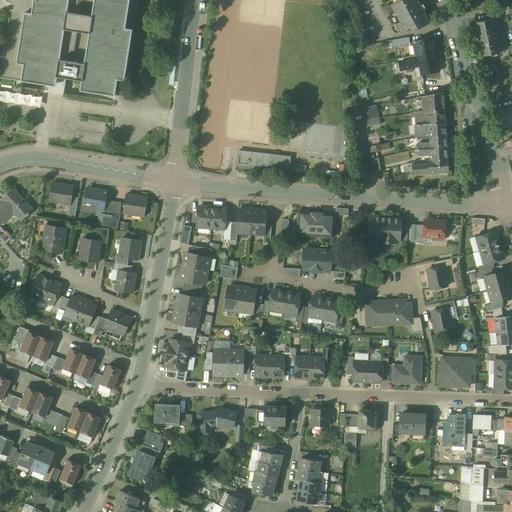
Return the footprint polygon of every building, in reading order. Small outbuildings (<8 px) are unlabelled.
[(8,0),(12,4),(15,5),(15,7),(14,10),(11,9),(11,11),(1,78),(15,80),(44,85),(56,87),(57,76),(61,77),(66,78),(82,80),(81,90),(116,96),(118,79),(125,80),(137,0),(8,0)] [(417,0),(403,0),(399,2),(391,6),(392,7),(394,6),(397,13),(396,14),(400,22),(396,24),(397,25),(398,25),(403,33),(412,28),(413,30),(418,28),(419,30),(430,24),(424,11),(426,10),(423,5),(421,6),(417,0)] [(494,19),(476,23),(483,56),(501,53),(494,19)] [(409,38),(391,41),(392,48),(410,44),(409,38)] [(433,38),(415,42),(415,45),(413,46),(415,56),(418,55),(435,52),(433,38)] [(435,52),(418,55),(418,59),(420,68),(421,75),(439,72),(435,52)] [(418,59),(399,63),(400,71),(406,70),(407,72),(413,71),(413,69),(420,68),(418,59)] [(0,89),(0,101),(40,108),(42,96),(0,89)] [(444,93),(425,96),(425,103),(422,103),(423,112),(428,111),(445,110),(444,93)] [(376,106),(363,108),(366,121),(378,119),(376,106)] [(445,110),(428,111),(429,117),(415,118),(416,125),(446,124),(445,110)] [(378,119),(366,121),(367,128),(380,125),(378,119)] [(446,124),(416,125),(416,131),(426,130),(427,133),(430,133),(430,136),(427,136),(427,135),(417,136),(417,138),(423,138),(447,136),(446,124)] [(378,132),(367,134),(369,145),(380,143),(378,132)] [(447,136),(423,138),(423,143),(418,144),(418,150),(447,148),(447,136)] [(389,143),(369,147),(370,152),(390,149),(389,143)] [(447,148),(418,150),(418,157),(430,156),(430,161),(448,160),(447,148)] [(290,157),(238,151),(237,165),(283,170),(289,171),(290,164),(290,157)] [(381,171),(379,158),(372,160),(374,172),(381,171)] [(372,160),(364,161),(367,173),(374,172),(372,160)] [(430,161),(429,161),(429,164),(413,166),(413,174),(449,172),(448,160),(430,161)] [(306,166),(290,164),(289,171),(305,172),(306,166)] [(74,186),(52,183),(49,201),(70,205),(71,205),(72,197),(74,186)] [(108,191),(86,188),(83,207),(104,210),(105,210),(106,200),(108,191)] [(14,189),(3,199),(0,202),(0,219),(2,217),(4,219),(14,211),(13,209),(15,208),(24,217),(27,214),(28,215),(30,213),(29,212),(32,209),(14,189)] [(148,198),(126,194),(123,213),(145,217),(148,198)] [(78,198),(72,197),(71,205),(70,205),(69,215),(75,216),(78,198)] [(115,202),(106,200),(105,210),(104,210),(102,228),(110,229),(111,230),(112,220),(115,202)] [(122,203),(115,202),(112,220),(119,221),(122,203)] [(212,208),(198,207),(197,227),(211,228),(212,208)] [(226,209),(212,208),(211,228),(225,229),(225,222),(226,209)] [(247,210),(238,209),(237,223),(237,233),(251,234),(252,211),(247,211),(247,210)] [(266,211),(257,211),(257,212),(252,211),(251,234),(264,235),(265,235),(265,225),(266,211)] [(317,213),(299,212),(298,235),(316,236),(317,213)] [(336,214),(317,213),(316,236),(334,237),(336,215),(336,214)] [(389,242),(391,218),(381,217),(381,221),(380,235),(373,235),(372,241),(389,242)] [(391,218),(389,242),(400,243),(400,241),(401,223),(401,219),(391,218)] [(119,221),(112,220),(111,230),(117,231),(119,221)] [(381,221),(370,220),(369,234),(373,235),(380,235),(381,221)] [(445,222),(425,220),(424,223),(424,226),(424,236),(432,237),(434,239),(444,240),(445,222)] [(408,223),(401,223),(400,241),(407,241),(408,223)] [(66,228),(46,225),(42,250),(62,253),(66,228)] [(272,225),(265,225),(265,235),(264,235),(264,243),(270,243),(272,225)] [(424,226),(411,225),(410,243),(424,244),(424,236),(424,226)] [(192,227),(184,226),(181,243),(188,245),(192,227)] [(11,238),(1,227),(0,227),(0,236),(5,243),(11,238)] [(102,228),(98,227),(96,240),(101,241),(101,243),(107,244),(110,229),(102,228)] [(496,232),(477,238),(480,251),(500,245),(496,232)] [(141,240),(122,237),(119,258),(129,260),(138,261),(141,240)] [(96,240),(83,238),(79,260),(98,263),(101,243),(101,241),(96,240)] [(500,245),(480,251),(484,264),(493,262),(504,259),(500,245)] [(210,249),(192,246),(191,254),(209,257),(210,249)] [(318,250),(304,249),(303,270),(317,271),(318,250)] [(332,251),(318,250),(317,271),(331,272),(332,251)] [(191,254),(186,253),(184,266),(207,270),(210,257),(209,257),(191,254)] [(129,260),(119,258),(116,257),(115,263),(128,265),(129,260)] [(452,259),(434,262),(435,268),(443,266),(444,267),(453,265),(452,259)] [(484,264),(477,266),(479,272),(492,269),(494,268),(493,262),(484,264)] [(128,265),(115,263),(114,270),(119,271),(119,270),(132,272),(133,266),(128,265)] [(238,267),(222,265),(220,277),(236,279),(238,267)] [(207,270),(184,266),(181,280),(185,281),(203,284),(205,284),(207,270)] [(435,268),(428,270),(432,289),(447,286),(444,267),(443,266),(435,268)] [(301,269),(284,268),(289,276),(300,278),(301,269)] [(479,272),(477,273),(478,279),(484,277),(494,274),(492,269),(479,272)] [(132,272),(119,270),(119,271),(116,291),(133,294),(136,273),(132,272)] [(494,274),(484,277),(488,290),(510,284),(509,280),(510,279),(507,271),(494,274)] [(62,285),(38,275),(29,295),(53,304),(53,305),(58,294),(62,285)] [(203,284),(185,281),(184,289),(201,292),(203,284)] [(510,284),(488,290),(492,304),(502,301),(511,298),(511,288),(511,289),(510,284)] [(237,288),(229,286),(225,309),(239,312),(242,289),(237,288)] [(201,292),(184,289),(183,295),(200,298),(201,292)] [(247,290),(242,289),(239,312),(253,314),(256,290),(247,289),(247,290)] [(286,292),(273,290),(271,302),(269,310),(283,312),(286,292)] [(300,294),(286,292),(283,312),(297,315),(298,306),(300,294)] [(58,294),(53,305),(53,304),(50,311),(57,314),(59,309),(64,297),(58,294)] [(183,295),(179,294),(176,309),(199,314),(202,299),(200,298),(183,295)] [(79,299),(71,296),(70,299),(65,312),(63,316),(65,316),(64,317),(64,320),(72,323),(74,321),(74,320),(76,321),(85,299),(80,297),(79,299)] [(326,298),(312,296),(310,308),(309,317),(323,319),(326,298)] [(64,297),(59,309),(65,312),(70,299),(64,297)] [(340,301),(326,298),(323,319),(336,321),(338,312),(340,301)] [(91,301),(85,299),(76,321),(89,326),(94,315),(97,307),(90,304),(91,301)] [(406,300),(397,300),(397,302),(393,303),(393,301),(388,301),(389,325),(400,324),(400,319),(411,319),(412,319),(412,318),(411,304),(406,304),(406,300)] [(271,302),(265,301),(264,305),(262,316),(268,317),(269,310),(271,302)] [(382,303),(378,303),(377,301),(366,302),(366,303),(367,321),(378,320),(378,325),(389,325),(388,301),(382,301),(382,303)] [(454,301),(439,304),(440,310),(448,308),(455,307),(454,301)] [(502,301),(492,304),(484,306),(486,312),(502,307),(503,307),(502,301)] [(304,307),(298,306),(297,315),(296,322),(302,323),(304,307)] [(310,308),(304,307),(302,323),(308,324),(309,317),(310,308)] [(486,312),(484,312),(485,320),(494,319),(494,318),(503,317),(502,307),(486,312)] [(440,310),(432,312),(436,331),(454,328),(452,318),(449,316),(448,308),(440,310)] [(199,314),(176,309),(174,323),(179,324),(197,327),(199,314)] [(131,318),(111,310),(107,320),(104,327),(124,336),(131,318)] [(344,313),(338,312),(336,321),(335,328),(341,329),(344,313)] [(94,315),(89,326),(89,327),(95,329),(100,317),(94,315)] [(511,315),(503,317),(494,318),(494,319),(496,332),(511,330),(511,315)] [(107,320),(100,317),(95,329),(93,334),(97,336),(100,337),(104,327),(107,320)] [(420,318),(412,318),(412,319),(411,319),(412,331),(423,331),(420,318)] [(197,327),(179,324),(178,332),(196,335),(197,327)] [(30,330),(20,326),(14,340),(23,343),(28,331),(29,332),(30,330)] [(511,330),(496,332),(497,345),(497,346),(506,345),(511,344),(511,330)] [(29,332),(28,331),(23,343),(20,351),(33,356),(41,337),(29,332)] [(54,342),(41,337),(33,356),(46,362),(54,342)] [(191,343),(171,339),(169,346),(169,347),(168,352),(168,353),(188,356),(191,343)] [(506,345),(497,346),(497,345),(488,346),(489,354),(507,354),(506,345)] [(83,354),(70,349),(66,361),(62,369),(75,374),(83,354)] [(333,349),(324,349),(324,358),(324,367),(331,367),(331,356),(333,356),(333,349)] [(230,351),(215,350),(214,374),(229,375),(230,351)] [(244,351),(230,351),(229,375),(243,376),(243,370),(244,352),(244,351)] [(207,352),(204,370),(212,370),(213,352),(207,352)] [(188,356),(168,353),(167,359),(167,360),(166,367),(177,369),(186,370),(188,356)] [(96,360),(83,354),(75,374),(88,379),(91,371),(96,360)] [(51,355),(46,366),(52,369),(57,357),(51,355)] [(270,356),(256,355),(256,364),(255,376),(269,377),(270,356)] [(284,357),(270,356),(269,377),(283,377),(284,365),(284,357)] [(395,369),(394,369),(394,382),(394,383),(420,384),(421,357),(405,356),(404,369),(395,369)] [(57,357),(52,369),(59,371),(60,368),(62,369),(66,361),(57,357)] [(310,358),(296,357),(296,366),(295,378),(309,378),(310,358)] [(324,358),(310,358),(309,378),(323,379),(324,367),(324,358)] [(470,359),(442,358),(442,373),(441,373),(441,383),(443,386),(453,386),(469,386),(470,359)] [(511,360),(496,360),(496,374),(511,374),(511,360)] [(368,362),(354,361),(353,381),(368,382),(368,362)] [(382,362),(368,362),(368,382),(382,382),(382,362)] [(121,370),(108,365),(103,376),(100,384),(100,386),(102,387),(100,391),(109,395),(112,389),(113,389),(116,383),(118,383),(120,380),(118,378),(121,370)] [(186,370),(177,369),(175,380),(186,381),(188,370),(186,370)] [(97,374),(91,371),(88,379),(86,383),(93,385),(97,374)] [(103,376),(97,374),(93,385),(99,388),(100,386),(100,384),(103,376)] [(511,374),(496,374),(495,388),(504,389),(511,388),(511,374)] [(0,376),(0,398),(3,400),(11,381),(0,376)] [(22,399),(19,407),(32,412),(40,393),(27,387),(22,399)] [(53,398),(40,393),(32,412),(45,417),(53,398)] [(8,394),(4,405),(9,407),(14,396),(8,394)] [(22,399),(14,396),(9,407),(9,408),(17,411),(19,407),(22,399)] [(181,405),(156,404),(155,421),(178,423),(180,423),(180,414),(181,405)] [(285,407),(264,406),(264,410),(263,422),(263,424),(271,424),(271,425),(276,425),(276,424),(284,424),(285,407)] [(88,413),(76,407),(67,427),(80,432),(88,413)] [(328,409),(319,409),(319,407),(314,407),(314,408),(312,408),(312,425),(328,426),(328,409)] [(237,412),(220,408),(219,411),(217,423),(217,425),(232,429),(237,412)] [(264,410),(250,409),(250,421),(263,422),(264,410)] [(57,413),(50,410),(46,422),(52,424),(57,413)] [(376,411),(360,410),(360,415),(359,427),(375,428),(376,411)] [(219,411),(199,413),(200,420),(200,426),(199,433),(209,436),(210,431),(210,427),(210,425),(214,424),(217,423),(219,411)] [(63,415),(57,413),(52,424),(58,427),(63,415)] [(101,418),(88,413),(80,432),(93,437),(101,418)] [(192,414),(180,414),(180,423),(178,423),(178,426),(192,426),(192,414)] [(360,415),(347,414),(346,426),(359,427),(360,415)] [(425,415),(401,414),(401,424),(400,431),(401,431),(412,431),(424,432),(425,415)] [(465,415),(456,414),(456,416),(449,415),(448,422),(444,422),(443,445),(451,446),(452,442),(465,443),(465,434),(464,434),(465,415)] [(69,418),(63,415),(58,427),(64,430),(69,418)] [(491,415),(474,415),(473,428),(479,429),(491,430),(491,420),(491,415)] [(511,416),(505,416),(505,419),(504,427),(499,427),(499,420),(498,420),(491,420),(491,430),(504,430),(510,431),(511,430),(511,416)] [(401,424),(393,424),(393,434),(401,434),(401,431),(400,431),(401,424)] [(511,430),(510,431),(510,434),(504,434),(503,444),(511,444),(511,430)] [(162,436),(151,431),(148,440),(158,445),(160,442),(162,436)] [(356,433),(345,432),(345,447),(356,447),(356,433)] [(473,434),(465,434),(465,443),(465,446),(472,446),(473,435),(473,434)] [(14,441),(1,436),(0,438),(0,453),(8,456),(12,447),(14,441)] [(144,439),(143,438),(141,443),(140,443),(137,450),(138,450),(132,465),(131,465),(127,476),(147,484),(158,457),(154,456),(156,450),(160,452),(164,443),(160,442),(158,445),(148,440),(144,439)] [(41,448),(27,442),(22,454),(18,463),(19,463),(32,468),(41,448)] [(12,447),(8,456),(6,460),(12,462),(17,452),(18,449),(12,447)] [(54,453),(41,448),(32,468),(45,474),(46,474),(49,466),(54,453)] [(281,454),(262,451),(260,461),(278,464),(279,464),(281,454)] [(12,462),(11,465),(17,467),(19,463),(18,463),(22,454),(17,452),(12,462)] [(343,456),(333,455),(332,464),(343,465),(343,456)] [(319,460),(301,457),(299,468),(318,471),(319,460)] [(81,465),(68,460),(60,479),(73,485),(76,479),(78,478),(79,475),(78,473),(81,465)] [(260,461),(257,461),(255,460),(254,471),(255,471),(257,471),(275,474),(276,475),(278,464),(260,461)] [(55,468),(49,466),(46,474),(45,474),(44,479),(49,481),(50,480),(55,468)] [(355,466),(345,466),(345,476),(355,476),(355,466)] [(61,471),(55,468),(50,480),(56,482),(61,471)] [(318,471),(299,468),(297,478),(300,479),(316,481),(318,471)] [(485,468),(472,468),(471,485),(484,485),(485,468)] [(511,469),(508,469),(508,472),(502,472),(502,473),(502,481),(502,482),(511,482),(511,469)] [(275,474),(257,471),(255,481),(273,484),(274,484),(275,474)] [(316,481),(300,479),(299,489),(317,492),(319,482),(316,481)] [(255,481),(254,481),(252,492),(271,495),(273,484),(255,481)] [(471,485),(460,484),(460,501),(465,501),(470,501),(471,485)] [(484,485),(471,485),(470,501),(483,502),(484,485)] [(59,511),(64,502),(32,489),(25,504),(35,508),(44,511),(59,511)] [(317,492),(299,489),(297,500),(316,503),(317,492)] [(511,489),(501,489),(500,503),(504,503),(511,503),(511,489)] [(139,498),(121,491),(116,501),(119,502),(135,509),(139,498)] [(239,511),(245,501),(229,494),(223,507),(234,511),(239,511)] [(145,501),(139,498),(135,509),(137,510),(141,511),(145,501)] [(166,504),(154,498),(151,505),(163,511),(166,504)] [(483,502),(470,501),(469,511),(482,511),(483,505),(483,502)] [(135,509),(119,502),(115,511),(136,511),(137,510),(135,509)] [(511,511),(511,503),(504,503),(504,506),(496,505),(494,505),(493,508),(496,508),(495,511),(511,511)]
